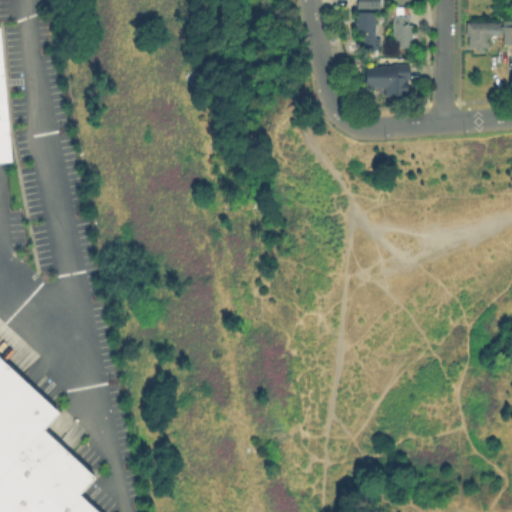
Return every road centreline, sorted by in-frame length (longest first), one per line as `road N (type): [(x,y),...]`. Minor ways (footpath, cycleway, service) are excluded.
road 1 (residential): [(309,0),(325,85),(345,122),(371,129),(511,117)]
road 2 (residential): [(443,124),(443,0)]
